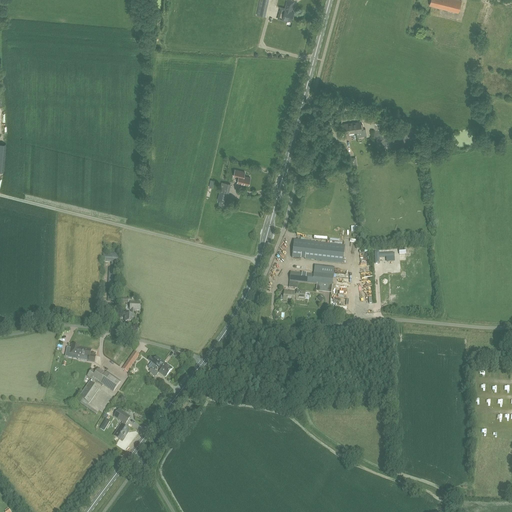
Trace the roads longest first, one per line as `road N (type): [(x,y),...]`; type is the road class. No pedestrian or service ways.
road 1 (secondary): [(231,320),(254,274),(329,0)]
road 2 (unclassified): [(511,326),(373,319),(312,329),(231,320)]
road 3 (unclassified): [(202,361),(65,324),(0,335)]
